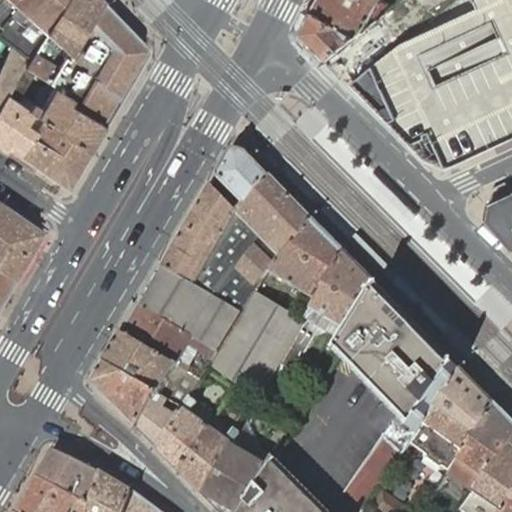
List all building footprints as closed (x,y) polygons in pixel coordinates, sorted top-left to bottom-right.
[(0,0),(0,35),(9,43),(26,56),(41,28),(60,0),(0,0)] [(69,55),(102,1),(101,0),(60,0),(41,28),(69,55)] [(353,30),(360,35),(366,30),(373,19),(383,0),(321,0),(316,9),(353,30)] [(511,0),(455,0),(352,82),(441,171),(511,138),(511,0)] [(373,19),(377,21),(381,18),(394,7),(383,0),(373,19)] [(103,124),(144,52),(145,45),(102,1),(69,55),(41,28),(26,56),(11,84),(19,90),(32,71),(50,82),(70,95),(67,100),(103,124)] [(305,34),(330,59),(360,35),(353,30),(316,9),(305,29),(305,34)] [(26,56),(9,43),(1,64),(0,66),(0,102),(5,93),(11,84),(26,56)] [(87,150),(103,124),(67,100),(70,95),(50,82),(45,90),(38,86),(25,106),(33,111),(41,117),(87,150)] [(19,90),(11,84),(5,93),(13,98),(19,90)] [(0,102),(0,140),(21,155),(30,138),(21,131),(27,120),(33,111),(25,106),(13,98),(5,93),(0,102)] [(66,187),(87,150),(41,117),(36,125),(27,120),(21,131),(30,138),(21,155),(66,187)] [(246,205),(272,177),(252,156),(250,154),(246,152),(243,151),(239,151),(236,152),(233,153),(232,155),(230,157),(228,160),(218,177),(234,192),(227,200),(239,213),(246,205)] [(272,272),(316,222),(272,177),(246,205),(239,213),(240,214),(196,287),(240,313),(242,310),(244,311),(256,292),(260,287),(264,281),(272,272)] [(164,268),(196,287),(240,214),(239,213),(227,200),(212,186),(164,268)] [(511,192),(490,203),(486,218),(511,245),(511,192)] [(0,269),(12,278),(40,231),(0,203),(0,269)] [(348,253),(316,222),(272,272),(319,302),(348,253)] [(384,289),(348,253),(319,302),(307,323),(282,367),(292,372),(303,354),(306,356),(317,336),(315,329),(313,328),(316,324),(321,315),(355,335),(384,289)] [(242,315),(240,313),(196,287),(164,268),(141,307),(220,353),(242,315)] [(0,299),(12,278),(0,269),(0,299)] [(463,370),(384,289),(355,335),(349,343),(341,357),(343,358),(358,374),(418,436),(425,425),(463,370)] [(307,323),(256,292),(244,311),(242,310),(240,313),(242,315),(220,353),(212,366),(262,402),(282,367),(307,323)] [(212,366),(220,353),(141,307),(125,334),(202,381),(209,370),(212,366)] [(321,315),(316,324),(349,343),(355,335),(321,315)] [(202,381),(125,334),(107,364),(160,396),(184,410),(192,399),(202,381)] [(160,396),(107,364),(95,386),(140,430),(160,396)] [(498,406),(463,370),(425,425),(418,436),(416,439),(411,444),(418,449),(419,454),(440,469),(445,468),(451,472),(459,461),(460,461),(465,452),(498,406)] [(160,396),(140,430),(159,450),(184,410),(160,396)] [(199,404),(192,399),(184,410),(159,450),(183,473),(211,428),(191,414),(199,404)] [(211,428),(218,418),(199,404),(191,414),(211,428)] [(511,444),(511,419),(498,406),(465,452),(460,461),(453,472),(478,490),(486,478),(511,444)] [(237,431),(218,418),(211,428),(183,473),(206,497),(234,450),(242,435),(237,431)] [(506,511),(511,503),(511,444),(486,478),(478,490),(476,494),(462,511),(506,511)] [(234,450),(206,497),(221,511),(244,511),(271,471),(268,469),(269,461),(264,456),(256,456),(252,460),(234,450)] [(94,509),(103,475),(56,453),(39,482),(94,509)] [(271,471),(244,511),(327,511),(276,461),(271,471)] [(128,511),(134,493),(103,475),(94,509),(92,511),(128,511)] [(78,511),(92,511),(94,509),(39,482),(21,511),(75,511),(77,511),(78,511)] [(158,511),(134,493),(128,511),(158,511)] [(410,511),(385,494),(377,506),(386,511),(410,511)]
